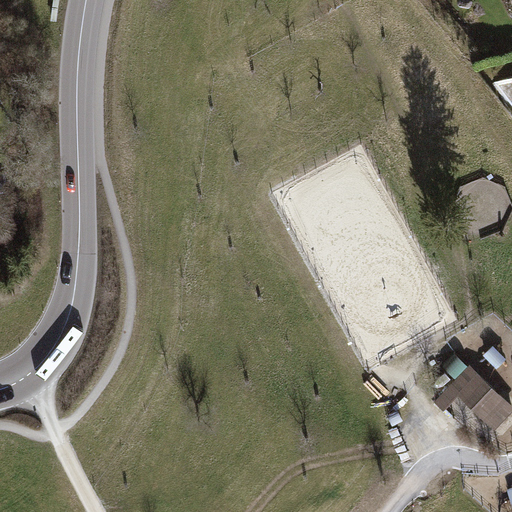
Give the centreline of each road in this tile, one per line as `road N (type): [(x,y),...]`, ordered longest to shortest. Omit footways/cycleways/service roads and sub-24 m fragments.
road 1 (secondary): [(87,0),(71,311),(51,353),(0,390)]
road 2 (track): [(27,377),(95,511)]
road 3 (track): [(391,511),(439,459),(511,463)]
